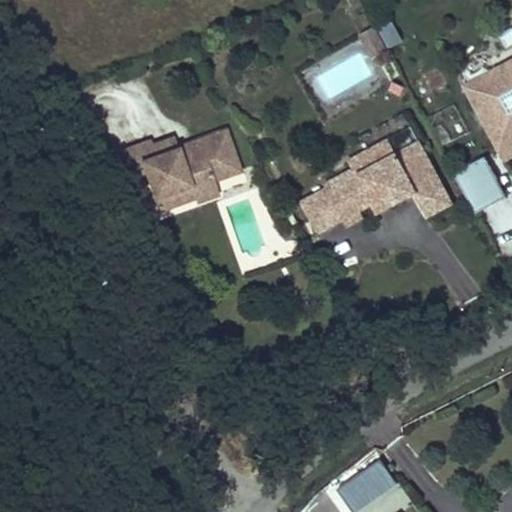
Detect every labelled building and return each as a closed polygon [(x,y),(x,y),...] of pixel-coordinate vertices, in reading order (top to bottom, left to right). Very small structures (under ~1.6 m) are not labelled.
[(382,50),(404,38),(393,18),(372,30),(382,50)] [(368,53),(355,29),(340,37),(353,62),(368,53)] [(511,153),(511,58),(464,83),(502,158),(511,153)] [(398,139),(390,125),(367,137),(374,152),(398,139)] [(135,153),(130,138),(99,147),(113,186),(126,182),(132,198),(170,186),(178,206),(202,198),(195,178),(218,170),(204,132),(135,153)] [(374,152),(367,137),(327,157),(332,166),(301,182),(303,186),(278,199),(295,231),(320,218),(324,224),(342,215),(339,210),(351,203),(367,195),(371,204),(395,191),(404,187),(394,169),(409,162),(398,139),(374,152)] [(456,168),(474,210),(508,195),(490,153),(456,168)] [(431,203),(409,162),(394,169),(404,187),(395,191),(407,215),(431,203)] [(367,195),(351,203),(356,212),(371,204),(367,195)] [(292,269),(285,256),(274,262),(280,274),(292,269)]
